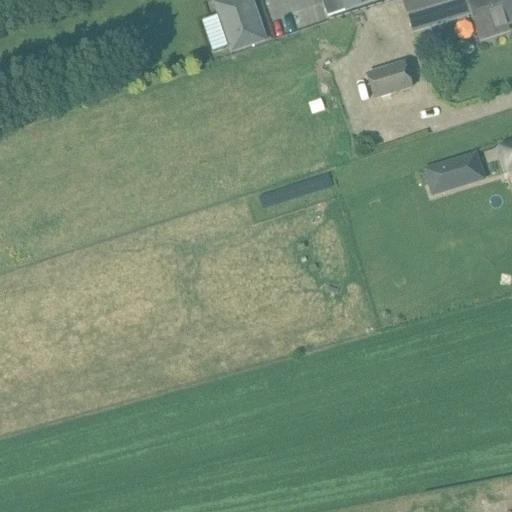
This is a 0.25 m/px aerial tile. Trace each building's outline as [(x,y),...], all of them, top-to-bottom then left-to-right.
[(222,15),(203,22),(213,53),(233,47),(233,49),(261,39),(247,0),(237,0),(219,6),(222,15)] [(322,0),(328,17),(376,0),(322,0)] [(511,0),(411,0),(402,3),(412,34),(473,15),(481,40),(508,31),(506,26),(511,23),(511,0)] [(304,80),(330,72),(319,34),(293,41),(304,80)] [(413,89),(404,62),(365,74),(374,101),(413,89)] [(511,145),(500,149),(508,175),(511,173),(511,145)] [(477,156),(425,172),(433,198),(485,182),(477,156)]
